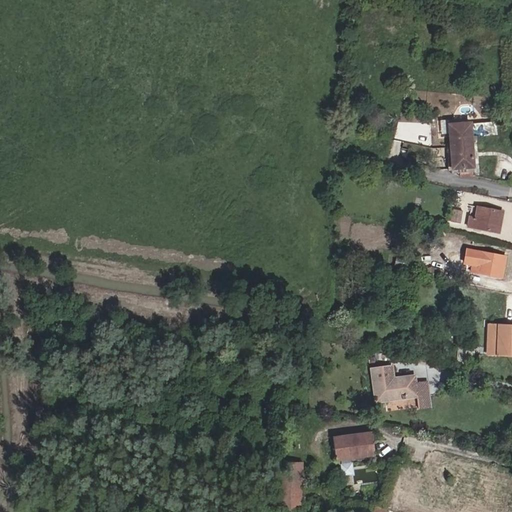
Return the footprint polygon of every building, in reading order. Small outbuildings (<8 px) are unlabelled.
[(477,171),(476,132),(453,133),(455,172),(477,171)] [(479,208),(477,219),(471,218),(469,228),(499,234),(503,213),(479,208)] [(456,209),(453,223),(462,225),(466,211),(456,209)] [(481,252),(479,263),(473,261),(471,269),(502,277),(505,257),(481,252)] [(397,254),(394,266),(413,271),(416,259),(397,254)] [(428,276),(441,278),(443,270),(430,267),(428,276)] [(511,357),(511,323),(490,322),(488,356),(511,357)] [(396,380),(395,366),(374,369),(380,402),(420,396),(422,408),(433,407),(429,382),(417,383),(416,378),(396,380)] [(374,457),(370,434),(333,439),(336,461),(374,457)] [(277,460),(277,510),(302,510),(302,461),(277,460)] [(343,474),(353,473),(352,464),(342,465),(343,474)]
